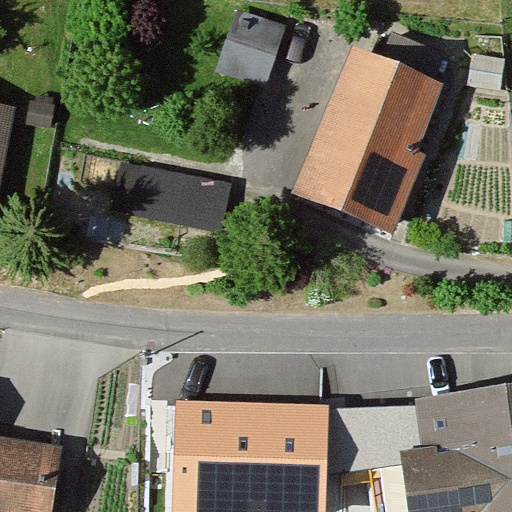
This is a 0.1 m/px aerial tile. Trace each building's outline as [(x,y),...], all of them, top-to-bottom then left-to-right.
[(273,41),(222,21),(198,83),(249,102),(273,41)] [(435,95),(332,56),(276,204),(379,243),(435,95)] [(143,163),(140,211),(221,216),(225,168),(143,163)] [(511,511),(511,400),(408,414),(415,467),(380,472),(385,511),(511,511)] [(321,511),(324,409),(179,406),(176,511),(321,511)] [(0,511),(37,511),(45,452),(0,446),(0,511)]
